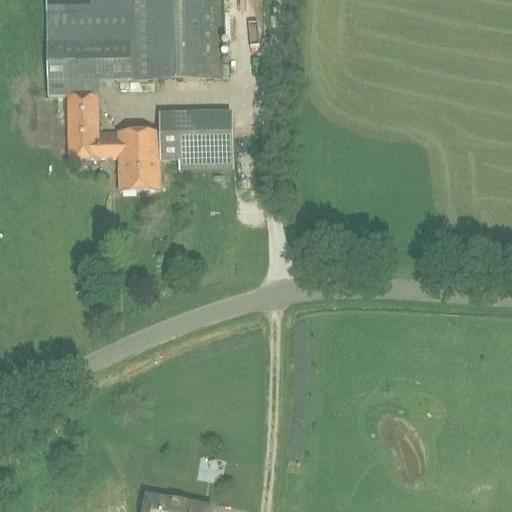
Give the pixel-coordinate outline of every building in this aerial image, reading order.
[(135,0),(48,0),(50,99),(68,98),(68,84),(137,83),(135,0)] [(135,0),(137,83),(221,81),(219,0),(135,0)] [(266,55),(266,38),(242,38),(242,55),(266,55)] [(100,136),(99,98),(68,98),(69,162),(120,161),(121,195),(161,194),(160,155),(160,135),(100,136)] [(241,172),(238,123),(171,126),(172,143),(182,142),(184,175),(241,172)] [(214,511),(215,511),(153,500),(151,511),(214,511)]
